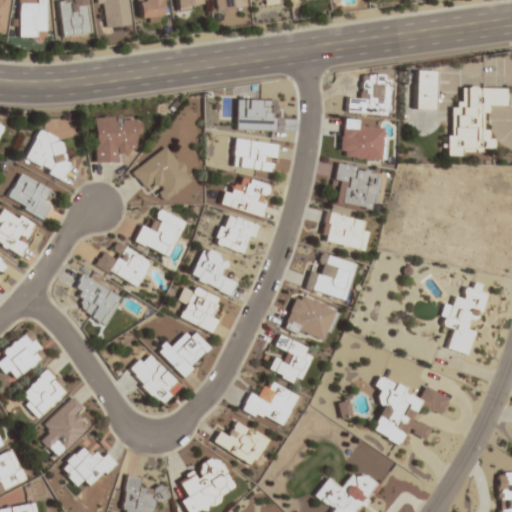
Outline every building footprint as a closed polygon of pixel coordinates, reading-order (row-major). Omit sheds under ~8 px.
[(42,0),(15,0),(16,37),(33,37),(33,29),(43,29),(42,0)] [(54,0),(59,38),(89,35),(85,0),(54,0)] [(128,25),(125,0),(93,0),(95,9),(100,9),(102,28),(128,25)] [(134,0),(137,20),(163,17),(161,0),(134,0)] [(171,0),(172,10),(201,9),(200,0),(171,0)] [(212,0),(214,10),(243,7),(242,0),(212,0)] [(412,110),(432,110),(432,71),(412,71),(412,110)] [(385,115),(388,76),(358,73),(356,97),(345,96),(344,112),(385,115)] [(504,87),(458,86),(457,106),(446,106),(445,153),(484,153),(485,105),(503,106),(504,87)] [(92,164),(115,163),(115,153),(133,153),(133,136),(139,136),(139,116),(92,117),(92,164)] [(336,158),(380,161),(383,124),(339,120),(336,158)] [(61,179),(68,163),(58,158),(65,142),(36,129),(22,160),(61,179)] [(274,144),(232,138),(228,166),(270,172),(274,144)] [(128,172),(142,190),(150,183),(163,201),(191,180),(165,145),(128,172)] [(337,183),(334,203),(372,210),(378,171),(334,164),(331,182),(337,183)] [(41,219),(49,204),(42,199),(47,189),(18,173),(4,199),(41,219)] [(267,186),(237,177),(233,189),(222,186),(217,205),(258,217),(267,186)] [(0,208),(0,245),(16,255),(34,227),(1,206),(0,208)] [(183,221),(156,209),(147,228),(139,224),(130,242),(166,258),(183,221)] [(360,219),(323,211),(316,241),(361,251),(365,230),(358,229),(360,219)] [(254,226),(223,213),(210,242),(241,255),(254,226)] [(149,262),(117,240),(107,254),(101,250),(92,264),(130,290),(149,262)] [(186,278),(227,296),(234,281),(221,276),(228,260),(200,247),(186,278)] [(353,264),(321,254),(315,273),(306,270),(301,289),(341,301),(353,264)] [(69,291),(79,296),(72,309),(103,326),(119,297),(78,274),(69,291)] [(444,349),(465,355),(472,330),(473,330),(483,293),(478,292),(480,285),(471,282),(469,289),(463,287),(460,298),(449,296),(441,327),(449,329),(444,349)] [(217,299),(183,284),(175,302),(182,305),(176,319),(209,334),(215,320),(209,317),(217,299)] [(336,311),(294,293),(280,326),(321,344),(336,311)] [(154,350),(180,377),(208,349),(188,328),(170,345),(165,340),(154,350)] [(38,347),(27,330),(0,348),(0,354),(2,358),(0,359),(0,373),(2,375),(8,371),(13,378),(37,361),(31,352),(38,347)] [(304,347),(276,334),(270,347),(277,350),(267,372),(296,386),(309,357),(301,353),(304,347)] [(179,386),(144,351),(122,372),(158,408),(179,386)] [(35,419),(65,390),(44,368),(14,398),(35,419)] [(368,432),(397,444),(403,431),(424,439),(429,428),(411,420),(417,407),(439,416),(447,397),(421,386),(418,394),(375,377),(370,388),(377,390),(372,402),(379,405),(368,432)] [(246,392),(238,409),(278,429),(295,395),(264,380),(256,397),(246,392)] [(38,426),(45,433),(37,441),(55,459),(87,427),(79,418),(86,411),(70,395),(38,426)] [(337,419),(348,417),(345,400),(334,402),(337,419)] [(268,439),(234,419),(224,435),(216,430),(208,443),(250,468),(268,439)] [(88,489),(115,462),(88,435),(54,468),(73,487),(80,480),(88,489)] [(0,452),(0,491),(24,482),(11,448),(0,452)] [(183,511),(193,511),(234,492),(217,457),(175,478),(184,497),(177,501),(183,511)] [(308,501),(323,511),(357,511),(375,486),(350,469),(338,487),(324,477),(308,501)] [(511,511),(511,472),(495,472),(495,511),(511,511)] [(140,477),(123,475),(118,511),(149,511),(151,501),(162,503),(164,489),(139,486),(140,477)] [(34,511),(34,503),(0,506),(0,511),(34,511)]
